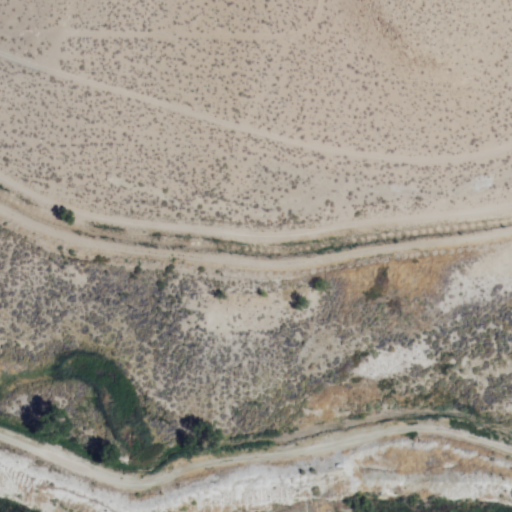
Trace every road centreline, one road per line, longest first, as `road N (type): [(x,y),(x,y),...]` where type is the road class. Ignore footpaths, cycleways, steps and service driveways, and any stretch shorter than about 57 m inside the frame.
road 1 (track): [(511,446),(405,423),(109,480),(0,431)]
road 2 (track): [(511,132),(459,143),(339,143),(0,44)]
road 3 (track): [(0,170),(103,215),(218,230),(304,232),(511,197)]
road 4 (track): [(511,232),(302,267),(81,247),(0,210)]
road 5 (track): [(326,0),(285,39),(94,41),(46,58)]
